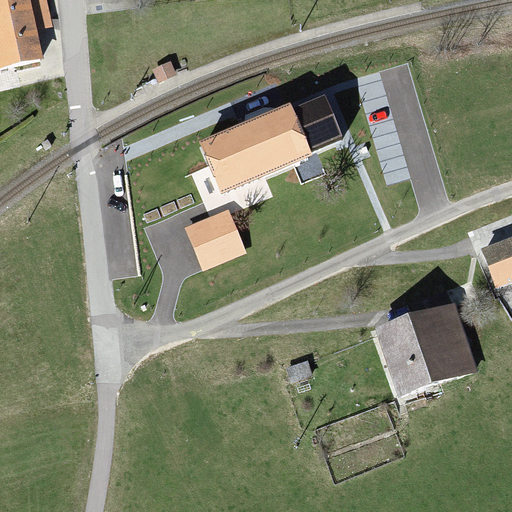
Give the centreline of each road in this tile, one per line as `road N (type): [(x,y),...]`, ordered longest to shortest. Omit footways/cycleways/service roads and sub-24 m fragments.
road 1 (unclassified): [(108,352),(178,335),(389,238),(511,193)]
road 2 (residential): [(108,352),(75,0)]
road 3 (residential): [(97,511),(112,430),(108,352)]
